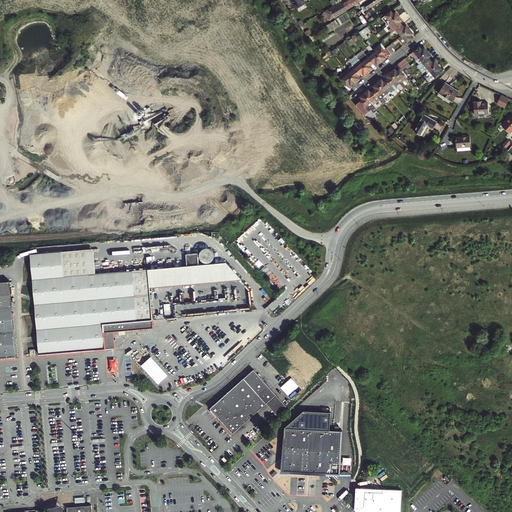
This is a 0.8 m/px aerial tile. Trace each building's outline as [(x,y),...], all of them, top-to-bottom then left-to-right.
[(304,0),(290,0),(293,3),(297,9),(306,3),(304,0)] [(357,0),(348,0),(343,3),(347,10),(359,2),(357,0)] [(371,0),(369,2),(363,6),(366,9),(367,10),(382,0),(381,0),(371,0)] [(334,17),(347,10),(343,3),(342,1),(340,2),(338,3),(338,4),(322,13),(328,21),(333,18),(333,19),(335,18),(334,17)] [(389,22),(390,23),(399,16),(396,12),(394,14),(391,11),(386,15),(391,21),(389,22)] [(402,20),(399,16),(390,23),(388,25),(393,32),(397,29),(402,25),(400,22),(402,20)] [(367,25),(358,31),(361,35),(370,29),(367,25)] [(400,35),(401,36),(410,29),(407,25),(404,27),(402,25),(397,29),(401,34),(400,35)] [(410,29),(401,36),(400,37),(405,44),(413,38),(411,35),(413,33),(410,29)] [(369,57),(373,63),(376,61),(377,63),(382,60),(375,52),(374,51),(373,49),(368,43),(367,42),(365,44),(370,51),(371,50),(372,52),(373,52),(374,53),(369,57)] [(387,47),(391,53),(394,50),(392,48),(396,45),(394,42),(387,47)] [(416,61),(417,60),(428,51),(425,47),(422,49),(420,46),(412,53),(416,58),(415,59),(416,61)] [(375,52),(382,60),(386,57),(384,54),(387,52),(389,55),(390,54),(386,48),(384,49),(382,47),(376,51),(375,52)] [(418,67),(419,69),(426,64),(431,60),(429,57),(431,55),(428,51),(417,60),(421,65),(418,67)] [(363,62),(362,63),(368,71),(372,67),(370,65),(373,63),(369,57),(363,62)] [(353,64),(360,73),(363,71),(364,74),(368,71),(362,63),(358,58),(352,63),(353,64)] [(405,58),(398,64),(402,69),(403,70),(404,71),(407,68),(410,65),(405,58)] [(429,71),(430,72),(439,65),(435,60),(433,62),(431,60),(426,64),(430,70),(429,71)] [(349,73),(355,81),(359,78),(357,75),(360,73),(353,64),(349,67),(352,70),(349,73)] [(404,87),(406,90),(408,89),(402,81),(407,78),(404,75),(401,71),(403,70),(402,69),(398,64),(395,67),(396,69),(395,69),(391,72),(404,87)] [(440,74),(441,75),(445,71),(443,69),(440,72),(439,70),(442,68),(439,65),(430,72),(428,73),(427,73),(432,80),(440,74)] [(339,76),(337,78),(344,86),(349,82),(351,84),(355,81),(349,73),(346,70),(339,76)] [(404,87),(391,72),(387,75),(389,78),(386,80),(391,85),(397,81),(399,84),(398,85),(401,89),(404,87)] [(382,79),(378,82),(391,98),(393,96),(390,92),(388,93),(386,89),(389,87),(392,91),(394,90),(391,85),(386,80),(384,81),(382,79)] [(452,101),(459,91),(442,81),(438,87),(441,89),(439,92),(452,101)] [(391,98),(378,82),(374,86),(376,88),(373,90),(380,99),(385,95),(388,100),(391,98)] [(380,99),(373,90),(371,92),(369,90),(365,93),(371,101),(374,98),(377,102),(381,99),(380,99)] [(371,101),(365,93),(361,96),(363,99),(356,104),(363,111),(366,108),(365,106),(370,102),(371,103),(371,104),(372,106),(371,106),(375,111),(377,109),(371,101)] [(508,99),(500,96),(497,103),(500,104),(499,105),(505,108),(508,99)] [(482,100),(473,101),(474,113),(488,112),(488,102),(482,102),(482,100)] [(415,130),(421,134),(427,124),(433,128),(437,121),(425,114),(415,130)] [(511,115),(503,126),(509,132),(511,129),(511,115)] [(471,135),(456,137),(457,146),(462,146),(471,145),(471,135)] [(505,149),(511,142),(508,139),(502,146),(505,149)] [(89,275),(96,274),(94,249),(62,252),(62,254),(87,252),(89,275)] [(38,342),(39,354),(105,348),(104,332),(114,331),(154,327),(150,288),(148,270),(96,274),(89,275),(87,252),(62,254),(62,252),(46,253),(30,254),(37,332),(34,332),(35,342),(38,342)] [(186,267),(198,266),(197,254),(185,255),(186,267)] [(186,267),(148,270),(150,288),(241,281),(226,263),(198,266),(186,267)] [(10,281),(0,281),(0,357),(16,356),(10,281)] [(104,332),(105,348),(115,348),(114,331),(104,332)] [(119,376),(118,358),(111,358),(111,366),(106,366),(107,376),(119,376)] [(211,407),(233,432),(267,402),(277,393),(254,368),(211,407)] [(287,404),(277,393),(267,402),(277,413),(287,404)] [(341,452),(343,431),(284,428),(284,430),(282,473),(340,476),(341,463),(346,463),(346,453),(341,452)] [(399,511),(401,489),(365,486),(361,486),(359,511),(399,511)]
